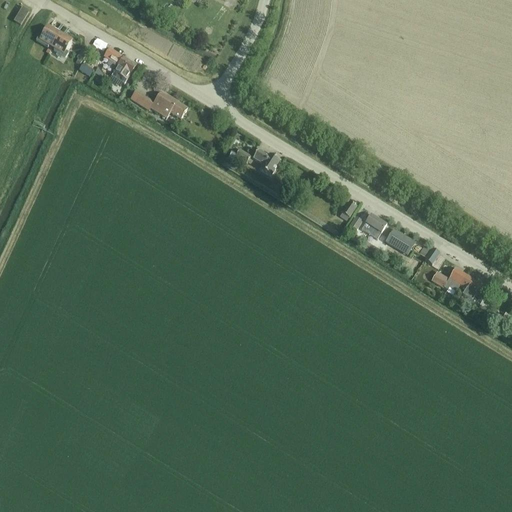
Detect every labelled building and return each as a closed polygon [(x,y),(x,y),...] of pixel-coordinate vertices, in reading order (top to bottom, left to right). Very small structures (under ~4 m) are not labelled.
[(29,14),(23,10),(15,24),(21,27),(29,14)] [(47,50),(49,48),(53,50),(60,38),(58,36),(59,34),(55,32),(53,34),(48,30),(42,40),(39,38),(36,43),(47,50)] [(60,38),(53,50),(54,51),(53,54),(66,62),(69,57),(66,55),(72,45),(66,41),(67,39),(63,36),(61,39),(60,38)] [(97,41),(93,48),(103,53),(107,46),(97,41)] [(107,54),(104,59),(109,62),(107,66),(114,71),(116,67),(117,67),(123,59),(109,50),(107,54)] [(83,51),(77,60),(78,61),(75,65),(79,68),(82,64),(89,54),(83,51)] [(113,76),(112,78),(124,86),(126,82),(127,83),(136,67),(124,59),(123,59),(117,67),(118,68),(117,69),(115,73),(113,76)] [(84,65),(79,72),(89,80),(94,72),(84,65)] [(98,69),(94,75),(103,80),(105,77),(98,69)] [(145,99),(139,108),(149,114),(151,111),(166,122),(170,116),(180,123),(188,111),(178,104),(179,104),(162,93),(154,105),(145,99)] [(231,154),(228,159),(245,169),(251,158),(239,151),(236,157),(231,154)] [(271,179),(281,163),(270,156),(269,158),(259,152),(254,160),(264,166),(260,172),(271,179)] [(347,224),(357,208),(349,203),(339,219),(347,224)] [(381,236),(386,228),(371,218),(366,227),(381,236)] [(356,219),(349,229),(356,234),(363,224),(356,219)] [(388,240),(386,245),(407,258),(410,254),(388,240)] [(432,268),(439,256),(432,252),(425,263),(432,268)] [(401,255),(396,263),(404,268),(408,260),(401,255)] [(460,288),(467,277),(456,270),(447,284),(436,277),(432,284),(443,290),(447,293),(449,290),(456,294),(460,288)] [(462,289),(459,295),(462,297),(462,298),(472,304),(476,298),(483,302),(490,291),(468,278),(467,277),(460,288),(462,289)] [(511,321),(500,314),(494,324),(508,333),(511,328),(509,327),(511,322),(511,321)]
